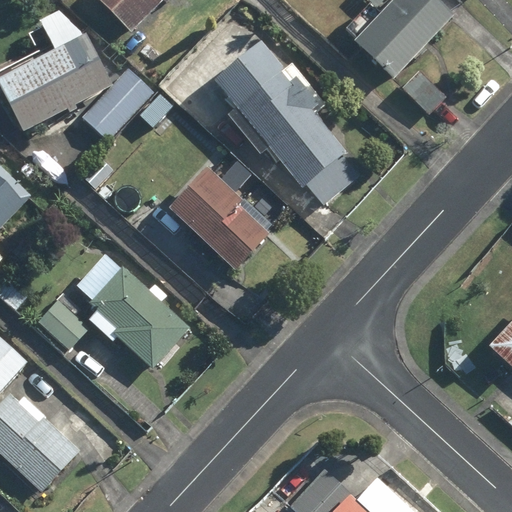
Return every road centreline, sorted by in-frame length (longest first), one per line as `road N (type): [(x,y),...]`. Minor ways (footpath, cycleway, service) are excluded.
road 1 (residential): [(511,136),(325,337)]
road 2 (unknown): [(434,174),(230,0)]
road 3 (residential): [(511,497),(325,337)]
road 4 (residential): [(325,337),(166,511)]
